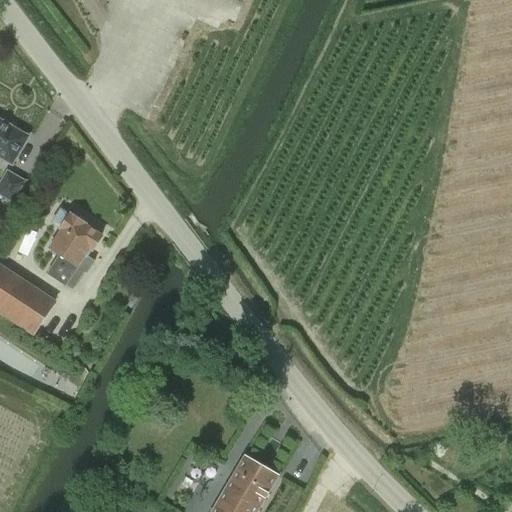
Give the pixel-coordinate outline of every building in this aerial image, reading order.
[(0,159),(10,166),(27,138),(0,121),(0,159)] [(24,182),(8,173),(2,182),(0,185),(0,194),(13,202),(24,182)] [(91,250),(100,236),(84,226),(85,225),(69,215),(68,216),(60,210),(51,224),(60,229),(59,231),(60,231),(49,249),(59,255),(48,271),(46,274),(65,287),(66,285),(73,290),(84,273),(85,273),(92,262),(86,258),(91,250)] [(55,303),(0,266),(0,313),(33,336),(55,303)] [(256,511),(277,477),(243,457),(210,511),(256,511)]
